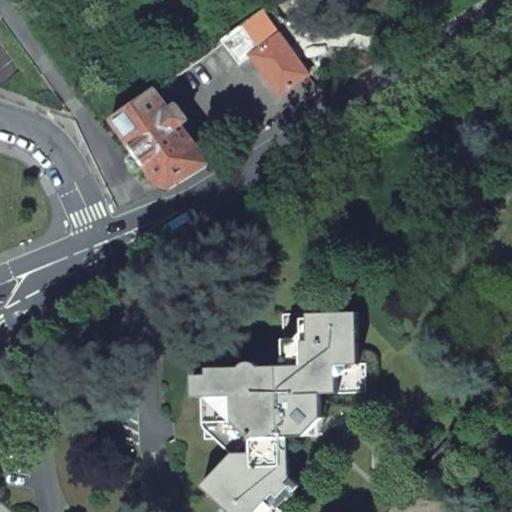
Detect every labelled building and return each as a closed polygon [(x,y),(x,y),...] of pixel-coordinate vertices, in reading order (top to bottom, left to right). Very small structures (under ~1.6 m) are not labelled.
[(261,11),(221,40),(240,64),(251,56),(280,96),(309,74),(280,34),(278,35),(261,11)] [(156,87),(111,120),(156,183),(159,187),(171,189),(213,164),(183,125),(191,119),(176,99),(168,105),(156,87)] [(284,365),(259,366),(259,372),(240,373),(240,366),(208,367),(208,374),(193,374),(193,397),(204,397),(204,422),(233,421),(236,424),(250,437),(250,452),(233,452),(232,453),(202,485),(230,511),(255,511),(269,498),(279,507),(301,485),(290,475),(289,436),(304,436),(322,417),(321,393),(338,392),(337,374),(342,374),(347,369),(347,364),(359,364),(359,363),(358,311),(308,313),(309,340),(283,341),(284,365)] [(309,340),(308,313),(283,313),(283,341),(309,340)] [(338,392),(366,392),(365,362),(359,363),(359,364),(347,364),(347,369),(342,374),(337,374),(338,392)] [(217,438),(232,453),(233,452),(250,452),(250,437),(236,424),(233,421),(204,422),(204,425),(205,438),(217,438)] [(419,476),(406,491),(415,499),(428,484),(419,476)] [(282,511),(284,511),(279,507),(269,498),(255,511),(282,511)]
